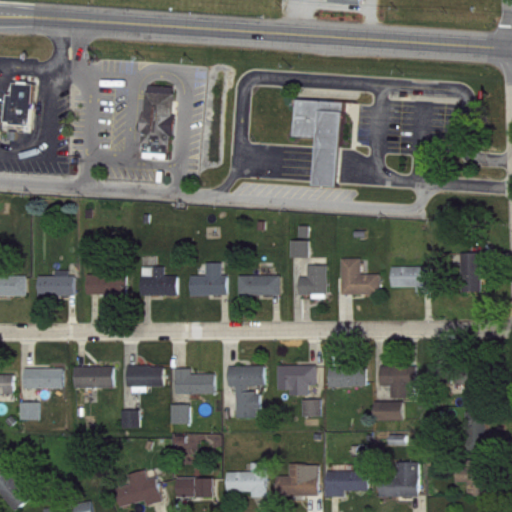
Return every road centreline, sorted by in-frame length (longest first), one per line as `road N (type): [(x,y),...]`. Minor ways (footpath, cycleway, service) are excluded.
road 1 (residential): [(0,175),(414,208),(435,182),(511,186)]
road 2 (primary): [(0,12),(511,46)]
road 3 (residential): [(0,330),(511,328)]
